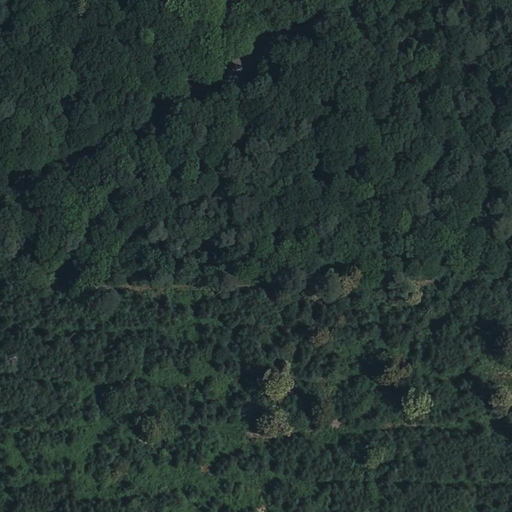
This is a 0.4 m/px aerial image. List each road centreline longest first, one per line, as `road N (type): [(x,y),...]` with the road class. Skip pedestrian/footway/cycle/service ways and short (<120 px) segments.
road 1 (secondary): [(0,184),(341,0)]
road 2 (track): [(227,0),(203,51),(147,103)]
